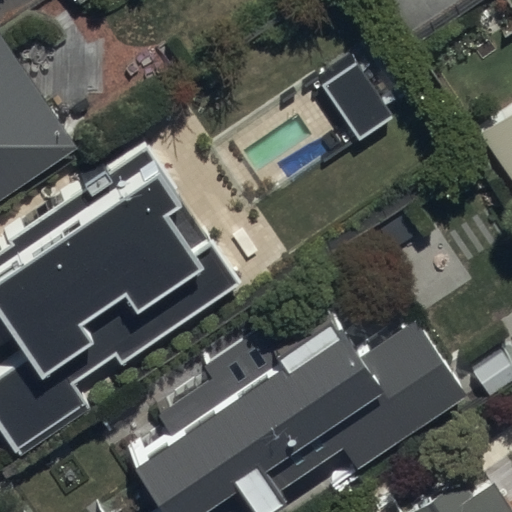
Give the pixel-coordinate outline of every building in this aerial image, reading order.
[(0,172),(69,125),(0,24),(0,172)] [(387,98),(348,47),(318,69),(356,121),(387,98)] [(511,86),(466,115),(506,178),(511,174),(511,86)] [(113,346),(231,265),(140,132),(0,228),(0,311),(18,339),(0,351),(0,424),(11,440),(84,390),(66,364),(106,336),(113,346)] [(345,447),(450,376),(398,298),(342,336),(314,295),(278,319),(265,300),(196,345),(202,353),(143,393),(158,415),(119,441),(157,496),(133,511),(246,511),(238,499),(271,477),(268,472),(332,428),(345,447)] [(511,511),(511,486),(503,492),(482,460),(459,475),(447,457),(384,499),(393,511),(511,511)]
